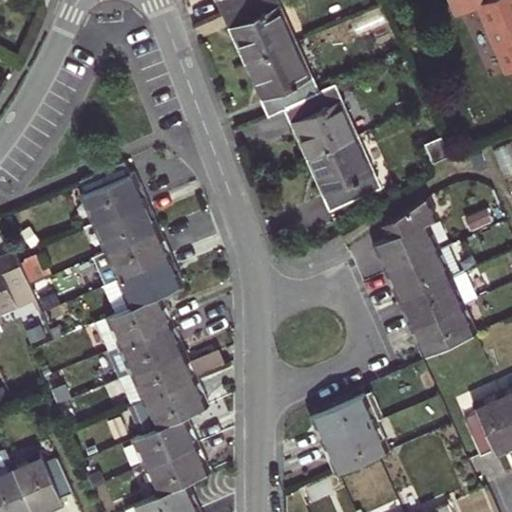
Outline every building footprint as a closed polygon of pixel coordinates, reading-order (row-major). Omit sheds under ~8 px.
[(221,0),(226,10),(247,0),(221,0)] [(294,40),(276,0),(247,0),(226,10),(249,60),(294,40)] [(511,0),(450,0),(455,11),(479,1),(508,70),(511,68),(511,0)] [(294,40),(249,60),(272,111),(287,104),(317,91),(294,40)] [(317,91),(287,104),(310,155),(356,134),(333,84),(317,91)] [(356,134),(310,155),(333,207),(379,186),(356,134)] [(441,134),(425,142),(434,162),(450,153),(441,134)] [(84,193),(96,221),(147,199),(140,182),(137,184),(132,172),(131,173),(125,159),(83,178),(89,191),(84,193)] [(426,197),(383,223),(389,236),(434,215),(426,197)] [(96,221),(108,249),(156,228),(151,217),(154,215),(147,199),(96,221)] [(378,255),(386,271),(436,247),(425,222),(435,217),(434,215),(389,236),(376,241),(381,253),(378,255)] [(106,282),(110,281),(171,255),(164,238),(161,240),(156,228),(108,249),(94,255),(106,282)] [(449,275),(460,270),(448,242),(436,247),(386,271),(393,287),(396,285),(401,296),(449,275)] [(0,254),(0,312),(36,297),(16,248),(0,254)] [(175,272),(179,271),(171,255),(110,281),(122,309),(157,294),(180,284),(175,272)] [(403,309),(410,325),(461,303),(476,296),(464,268),(460,270),(449,275),(401,296),(406,308),(403,309)] [(122,309),(98,320),(110,347),(173,320),(165,304),(162,305),(157,294),(122,309)] [(14,308),(23,326),(44,316),(35,298),(14,308)] [(418,342),(421,340),(426,352),(474,331),(461,303),(410,325),(418,342)] [(120,375),(181,349),(177,338),(180,336),(173,320),(110,347),(105,349),(118,377),(120,375)] [(218,348),(190,359),(197,375),(224,364),(218,348)] [(120,375),(132,403),(197,375),(190,359),(187,361),(181,349),(120,375)] [(201,393),(204,392),(197,375),(132,403),(130,404),(142,432),(182,415),(206,405),(201,393)] [(511,387),(503,391),(511,411),(511,387)] [(372,388),(314,413),(319,425),(316,426),(323,442),(375,421),(384,417),(372,388)] [(479,413),(466,419),(482,453),(494,447),(496,452),(511,444),(511,411),(503,391),(475,404),(479,413)] [(142,432),(134,436),(146,463),(197,442),(190,425),(187,427),(182,415),(142,432)] [(338,469),(387,449),(375,421),(323,442),(330,459),(333,457),(338,469)] [(205,458),(197,442),(146,463),(159,492),(184,481),(207,471),(202,459),(205,458)] [(45,461),(41,452),(13,465),(35,511),(63,500),(61,495),(74,489),(58,455),(45,461)] [(0,470),(0,511),(34,511),(35,511),(13,465),(0,470)] [(159,492),(126,506),(129,511),(188,511),(199,508),(192,491),(189,493),(184,481),(159,492)] [(439,511),(436,511),(453,511),(449,502),(437,507),(439,511)]
